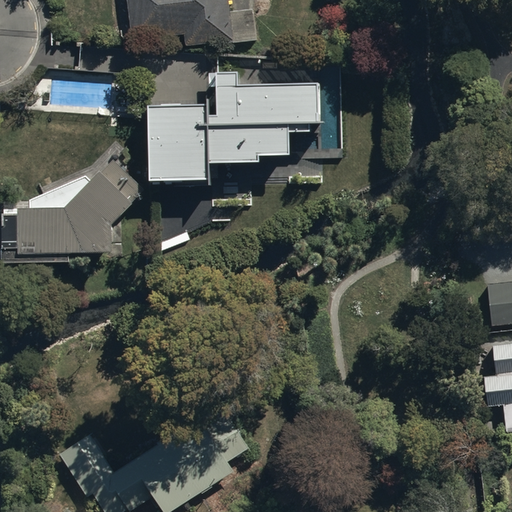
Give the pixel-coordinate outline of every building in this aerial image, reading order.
[(228,0),(128,0),(133,42),(185,37),(186,47),(256,40),(253,9),(230,12),(228,0)] [(208,106),(150,107),(151,183),(212,182),(211,166),(260,165),(260,157),(291,156),(291,134),(312,134),(312,126),(319,126),(318,89),(240,90),(240,76),(217,76),(218,117),(208,117),(208,106)] [(21,212),(4,212),(2,264),(72,264),(72,256),(114,256),(114,226),(145,193),(115,163),(93,185),(88,177),(31,202),(21,202),(21,212)] [(511,282),(488,285),(491,324),(511,322),(511,282)] [(502,405),(505,433),(511,432),(511,344),(494,347),(497,377),(483,378),(487,407),(502,405)] [(93,435),(60,455),(88,500),(93,496),(103,511),(123,511),(129,509),(130,511),(132,511),(154,498),(163,511),(173,511),(233,471),(228,464),(250,450),(221,404),(115,471),(93,435)]
